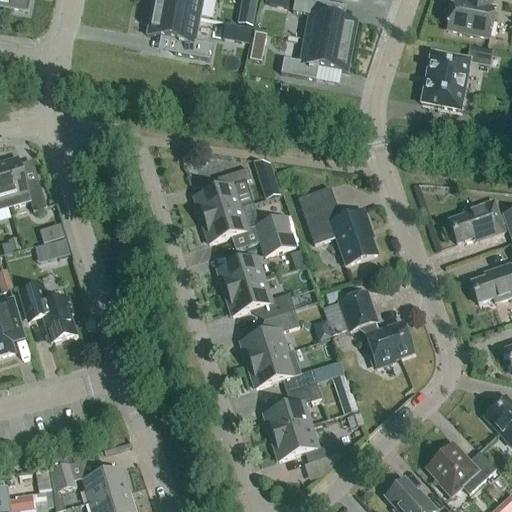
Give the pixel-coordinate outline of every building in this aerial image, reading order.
[(0,0),(0,9),(24,14),(25,12),(28,13),(30,2),(27,1),(26,0),(0,0)] [(153,0),(151,13),(200,22),(203,0),(153,0)] [(270,0),(268,9),(279,11),(280,0),(270,0)] [(353,51),(357,26),(328,20),(330,7),(295,0),(293,15),(309,18),(304,42),(353,51)] [(495,12),(490,11),(491,0),(467,0),(466,6),(453,4),(448,33),(490,41),(495,12)] [(241,11),(238,27),(253,30),(256,14),(241,11)] [(195,45),(200,22),(151,13),(147,38),(176,43),(174,57),(209,63),(212,48),(195,45)] [(238,30),(235,46),(249,48),(252,32),(238,30)] [(267,38),(255,35),(252,49),(250,63),(261,65),(264,51),(267,38)] [(284,62),(281,77),(316,84),(318,70),(348,76),(353,51),(304,42),(300,65),(284,62)] [(470,63),(431,56),(421,107),(461,114),(470,63)] [(18,162),(0,167),(0,178),(9,211),(30,204),(34,216),(47,212),(38,184),(26,188),(18,162)] [(270,167),(253,165),(259,183),(273,179),(270,167)] [(201,222),(202,225),(239,213),(241,213),(253,209),(246,186),(251,184),(247,173),(217,182),(220,193),(195,202),(198,212),(197,213),(200,222),(201,222)] [(0,213),(9,211),(0,178),(0,213)] [(331,192),(299,204),(315,250),(336,243),(346,271),(378,259),(368,231),(370,231),(364,215),(341,223),(331,192)] [(480,245),(505,236),(502,229),(507,227),(511,241),(511,215),(504,219),(499,221),(494,206),(464,216),(466,220),(450,226),(457,248),(478,241),(480,245)] [(241,213),(239,213),(202,225),(203,228),(202,229),(205,238),(206,238),(210,249),(249,236),(241,213)] [(261,246),(291,237),(286,221),(256,231),(261,246)] [(56,243),(64,241),(60,228),(52,230),(56,243)] [(291,237),(261,246),(265,262),(296,252),(291,237)] [(20,253),(17,241),(8,244),(11,256),(20,253)] [(66,244),(56,247),(60,261),(70,258),(66,244)] [(257,262),(218,274),(221,285),(220,285),(223,295),(224,294),(226,298),(265,285),(257,262)] [(486,282),(471,287),(479,308),(494,303),(495,307),(511,301),(511,275),(510,269),(485,278),(486,282)] [(9,281),(0,284),(0,292),(1,296),(13,293),(9,281)] [(233,321),(260,312),(265,325),(295,315),(290,299),(271,305),(265,285),(226,298),(227,301),(225,301),(228,311),(230,310),(233,321)] [(43,290),(20,297),(27,320),(29,327),(43,322),(51,347),(76,340),(70,318),(74,317),(69,301),(48,307),(43,290)] [(340,307),(350,337),(359,334),(376,328),(377,328),(366,297),(340,307)] [(0,362),(15,358),(12,346),(25,342),(21,327),(13,303),(0,306),(0,362)] [(349,334),(340,307),(323,312),(332,340),(349,334)] [(269,338),(241,346),(245,357),(243,358),(246,367),(248,367),(249,370),(288,357),(281,337),(300,331),(295,315),(265,325),(269,338)] [(376,328),(359,334),(366,341),(370,352),(368,356),(371,365),(375,366),(376,371),(381,369),(385,370),(393,367),(395,364),(414,357),(404,328),(379,337),(376,328)] [(336,358),(332,344),(320,348),(324,362),(336,358)] [(287,398),(310,390),(317,388),(313,375),(295,381),(288,357),(249,370),(250,373),(248,374),(251,383),(253,383),(256,393),(283,385),(287,398)] [(346,379),(332,383),(335,391),(348,387),(346,379)] [(317,388),(310,390),(287,398),(291,410),(264,419),(268,429),(266,430),(269,439),(271,439),(272,442),(311,430),(304,409),(322,403),(317,388)] [(355,412),(351,400),(338,405),(342,416),(355,412)] [(511,408),(506,402),(485,421),(511,449),(511,408)] [(363,430),(359,417),(346,421),(350,434),(363,430)] [(80,445),(92,442),(89,430),(77,433),(80,445)] [(318,453),(311,430),(272,442),(273,446),(272,446),(275,456),(276,455),(279,466),(305,458),(309,469),(339,459),(335,448),(318,453)] [(441,490),(452,502),(463,492),(470,499),(497,474),(480,457),(469,467),(454,450),(428,474),(442,489),(441,490)] [(70,469),(51,475),(57,498),(77,492),(70,469)] [(90,508),(129,496),(122,472),(83,484),(90,508)] [(508,488),(499,479),(490,488),(498,497),(508,488)] [(434,511),(427,505),(426,506),(405,484),(386,502),(395,511),(434,511)] [(0,511),(37,511),(47,510),(45,497),(15,502),(15,504),(8,505),(6,491),(0,492),(0,511)] [(134,511),(129,496),(90,508),(91,511),(134,511)]
